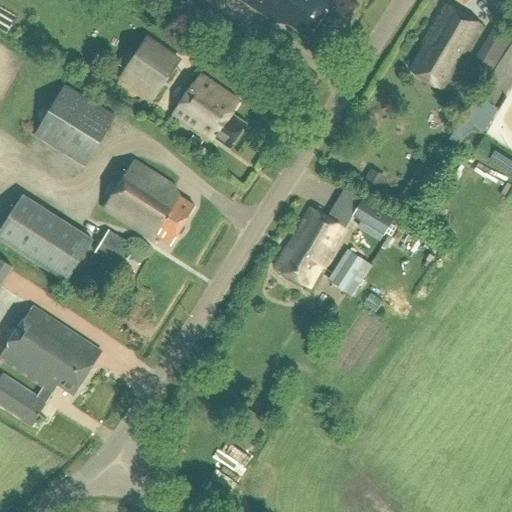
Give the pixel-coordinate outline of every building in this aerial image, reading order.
[(308,40),(333,4),(327,0),(237,0),(274,26),(290,28),(308,40)] [(460,65),(483,29),(444,4),(424,36),(428,39),(409,69),(440,89),(456,65),(460,65)] [(493,28),(476,58),(493,68),(510,38),(493,28)] [(146,39),(120,78),(154,100),(180,61),(146,39)] [(231,148),(247,125),(233,116),(241,103),(200,77),(174,116),(215,143),(217,139),(231,148)] [(67,87),(36,136),(85,167),(116,118),(67,87)] [(203,143),(193,136),(189,142),(199,149),(203,143)] [(172,246),(195,210),(179,200),(183,194),(135,163),(105,210),(153,241),(157,236),(172,246)] [(371,170),(363,183),(378,191),(385,179),(371,170)] [(23,195),(0,231),(0,239),(67,282),(94,240),(23,195)] [(352,216),(354,217),(384,236),(396,217),(364,198),(362,200),(352,216)] [(274,268),(311,290),(346,229),(310,207),(274,268)] [(109,230),(95,253),(122,269),(136,247),(109,230)] [(356,274),(365,260),(352,252),(333,283),(378,311),(389,294),(356,274)] [(0,282),(11,265),(0,257),(0,282)] [(0,360),(0,362),(42,389),(38,395),(3,373),(0,378),(0,405),(32,426),(52,395),(53,395),(59,385),(75,395),(101,353),(32,310),(0,360)] [(227,430),(242,438),(257,408),(242,401),(227,430)]
